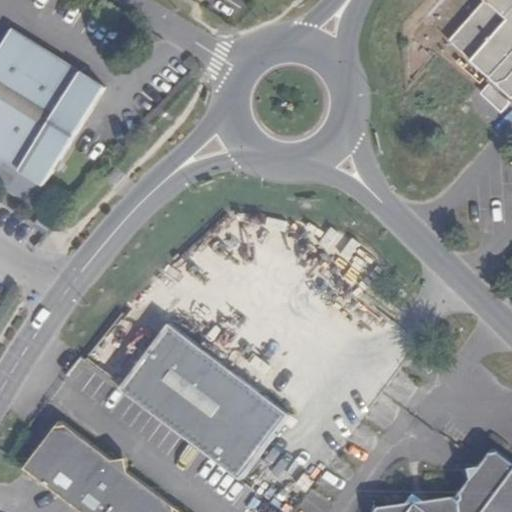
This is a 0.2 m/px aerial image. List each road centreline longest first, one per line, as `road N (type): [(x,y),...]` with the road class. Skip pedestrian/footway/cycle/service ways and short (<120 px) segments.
road 1 (tertiary): [(0,389),(80,273),(166,178),(236,133)]
road 2 (unclassified): [(511,329),(329,147)]
road 3 (unknown): [(0,6),(125,76),(96,143)]
road 4 (unclassified): [(127,0),(239,72)]
